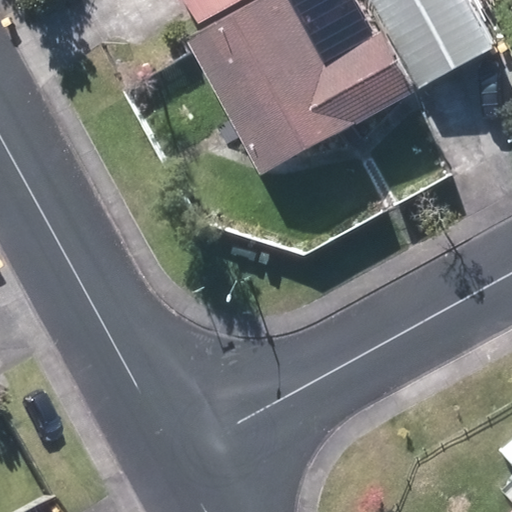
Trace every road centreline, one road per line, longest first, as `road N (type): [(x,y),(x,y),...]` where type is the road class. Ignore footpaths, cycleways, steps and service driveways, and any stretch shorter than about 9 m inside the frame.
road 1 (residential): [(511,277),(175,457)]
road 2 (residential): [(175,457),(0,131)]
